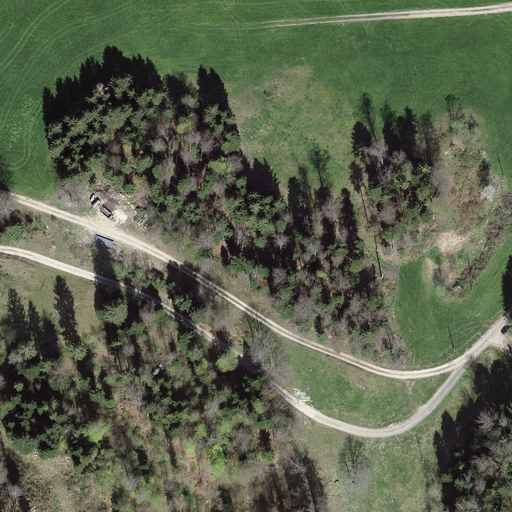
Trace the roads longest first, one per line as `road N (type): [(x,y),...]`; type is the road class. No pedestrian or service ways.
road 1 (track): [(466,361),(412,421),(359,432),(314,415),(157,302),(0,248)]
road 2 (track): [(466,361),(412,375),(354,362),(290,334),(150,250),(0,192)]
road 3 (track): [(341,19),(511,5)]
